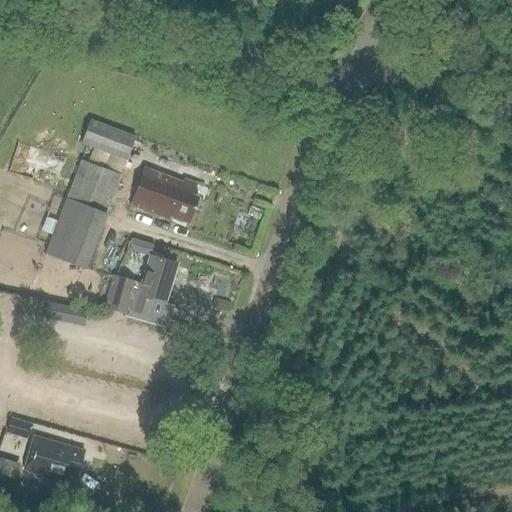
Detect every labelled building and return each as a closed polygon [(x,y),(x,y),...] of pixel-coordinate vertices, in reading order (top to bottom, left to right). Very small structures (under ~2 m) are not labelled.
[(494,31),(500,18),(488,13),(482,26),(494,31)] [(126,161),(135,137),(89,120),(80,144),(126,161)] [(85,271),(107,214),(120,176),(81,162),(68,199),(67,199),(45,256),(82,270),(85,271)] [(189,225),(199,198),(192,196),(196,184),(183,180),(182,183),(144,169),(130,207),(169,221),(171,218),(189,225)] [(129,248),(147,253),(151,241),(132,236),(129,248)] [(154,301),(166,304),(177,265),(150,257),(141,285),(114,277),(105,309),(126,315),(127,310),(150,317),(154,301)] [(47,302),(44,319),(83,327),(87,311),(47,302)] [(25,439),(30,425),(10,419),(6,433),(25,439)] [(76,479),(84,452),(33,437),(22,471),(62,483),(64,475),(76,479)]
